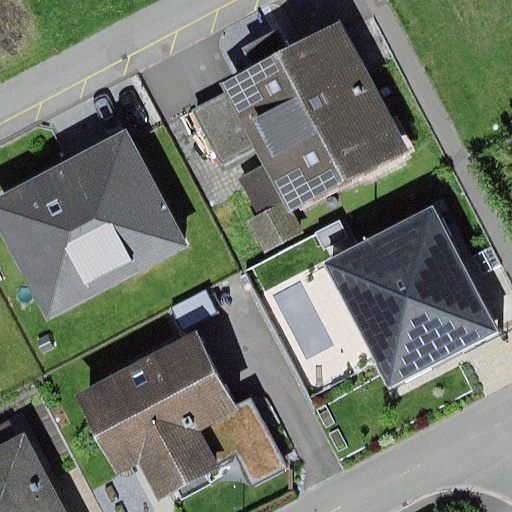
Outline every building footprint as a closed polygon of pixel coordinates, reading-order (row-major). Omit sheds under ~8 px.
[(271,81),(203,115),(229,168),(281,142),(293,166),(254,185),(269,215),(308,195),(313,204),(418,151),(361,37),(300,68),(288,43),(259,58),(271,81)] [(0,207),(0,212),(65,332),(215,250),(148,127),(0,207)] [(511,330),(511,302),(450,190),(328,257),(401,391),(511,330)] [(296,215),(263,231),(276,257),(309,241),(296,215)] [(228,345),(94,409),(120,463),(159,445),(181,491),(236,465),(217,425),(257,406),(228,345)] [(79,511),(49,453),(0,477),(0,511),(79,511)]
